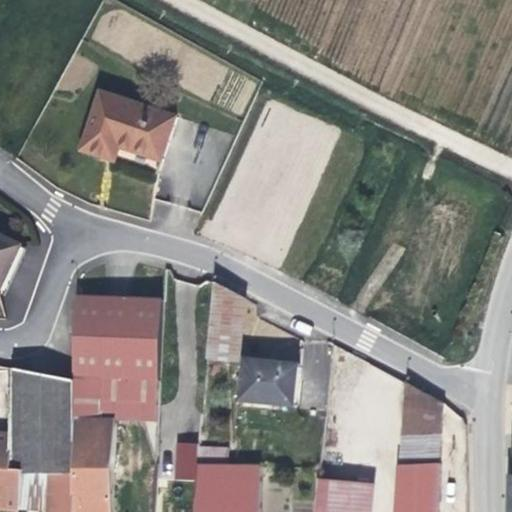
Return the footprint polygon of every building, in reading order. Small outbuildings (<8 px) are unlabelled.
[(116,147),(121,148),(124,150),(167,164),(182,120),(140,106),(106,94),(86,152),(112,162),(116,147)] [(119,164),(124,150),(121,148),(116,147),(112,162),(114,163),(119,164)] [(0,284),(3,286),(22,248),(0,237),(0,284)] [(246,298),(217,282),(210,358),(240,361),(246,298)] [(164,299),(116,297),(78,296),(76,318),(76,381),(77,419),(99,420),(99,377),(116,378),(161,381),(164,299)] [(300,366),(245,361),(241,403),(296,409),(300,366)] [(76,381),(14,369),(12,435),(12,470),(23,472),(52,477),(51,511),(74,511),(77,419),(76,381)] [(442,402),(407,383),(401,435),(440,436),(442,402)] [(99,420),(77,419),(74,511),(113,511),(116,421),(99,420)] [(0,433),(0,506),(21,509),(23,472),(12,470),(12,435),(0,433)] [(440,436),(401,435),(398,464),(438,466),(440,436)] [(226,450),(202,449),(200,462),(225,463),(226,450)] [(200,462),(200,467),(257,470),(257,465),(225,463),(200,462)] [(197,511),(200,467),(158,464),(155,511),(197,511)] [(435,511),(438,466),(398,464),(395,492),(395,511),(435,511)] [(254,511),(257,470),(200,467),(197,511),(254,511)] [(372,511),(376,484),(321,477),(317,511),(372,511)]
